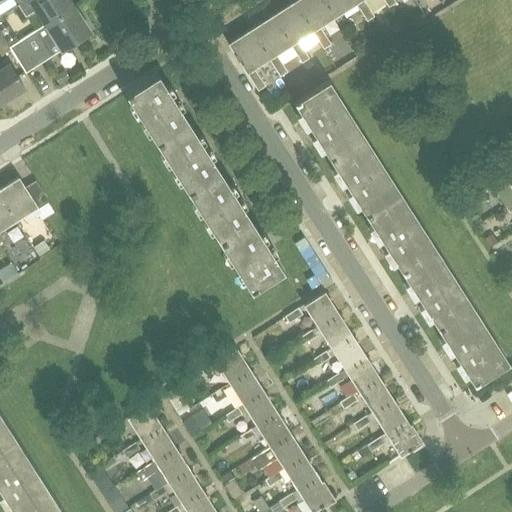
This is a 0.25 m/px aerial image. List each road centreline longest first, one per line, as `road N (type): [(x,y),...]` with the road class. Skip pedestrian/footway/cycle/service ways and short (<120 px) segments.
road 1 (residential): [(464,455),(212,43),(217,11),(235,0)]
road 2 (residential): [(169,0),(174,26),(157,46),(0,149)]
